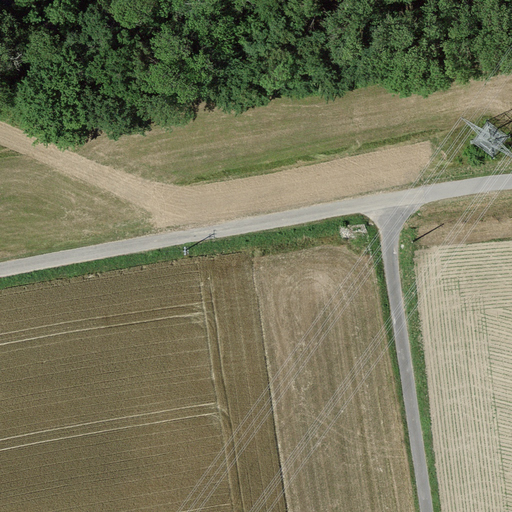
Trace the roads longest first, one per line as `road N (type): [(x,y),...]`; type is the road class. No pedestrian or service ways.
road 1 (track): [(0,270),(384,202)]
road 2 (residential): [(384,202),(426,511)]
road 3 (residential): [(384,202),(511,184)]
